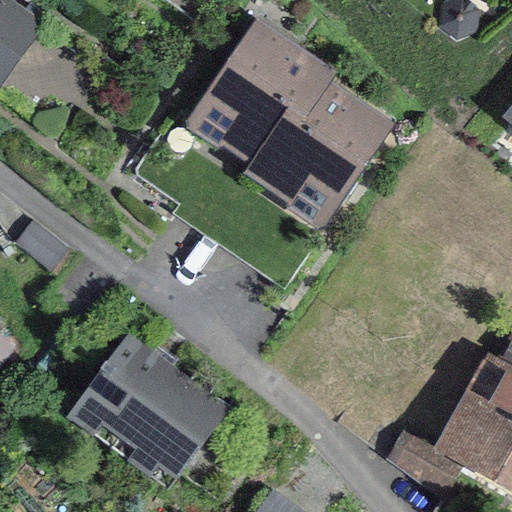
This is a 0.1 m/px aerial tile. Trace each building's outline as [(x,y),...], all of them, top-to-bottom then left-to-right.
[(0,0),(0,88),(3,91),(52,20),(22,0),(0,0)] [(459,41),(476,32),(478,11),(460,0),(456,0),(442,7),(439,28),(459,41)] [(194,112),(193,124),(221,143),(236,141),(257,155),(297,96),(314,108),(336,75),(342,66),(262,12),(194,112)] [(400,118),(336,75),(314,108),(297,96),(257,155),(251,164),(291,191),(292,204),(320,223),(332,218),(400,118)] [(511,108),(493,131),(511,146),(511,108)] [(52,269),(70,248),(34,219),(17,241),(52,269)] [(0,367),(20,339),(0,324),(0,367)] [(234,404),(131,330),(70,414),(173,488),(234,404)] [(511,332),(502,350),(493,345),(441,439),(448,443),(470,455),(511,477),(511,332)] [(390,456),(446,499),(470,455),(448,443),(445,449),(405,428),(390,456)] [(314,511),(276,485),(256,511),(314,511)]
